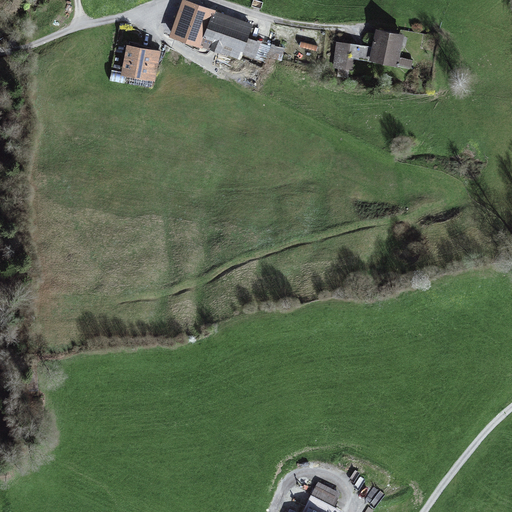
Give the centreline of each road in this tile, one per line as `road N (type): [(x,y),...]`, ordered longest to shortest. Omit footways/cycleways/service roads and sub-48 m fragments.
road 1 (track): [(132,19),(224,74),(427,166),(468,195)]
road 2 (track): [(511,403),(429,511)]
road 3 (track): [(0,49),(132,19)]
